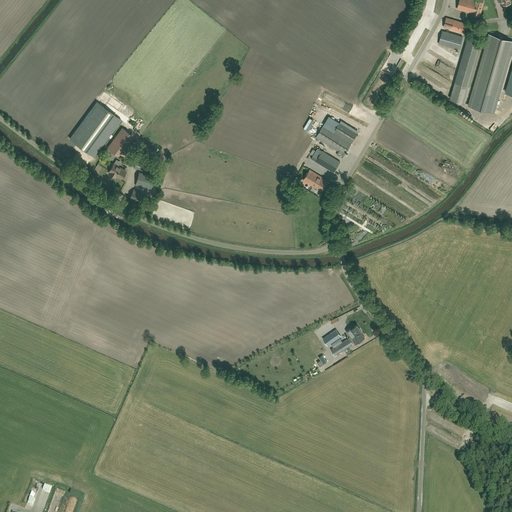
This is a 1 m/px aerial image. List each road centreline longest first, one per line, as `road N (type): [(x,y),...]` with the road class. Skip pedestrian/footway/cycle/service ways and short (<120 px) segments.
road 1 (unclassified): [(337,245),(304,252),(231,247),(150,223),(0,117)]
road 2 (unclassified): [(337,245),(338,194),(446,0)]
road 3 (unclassified): [(424,401),(421,375),(351,286),(337,245)]
